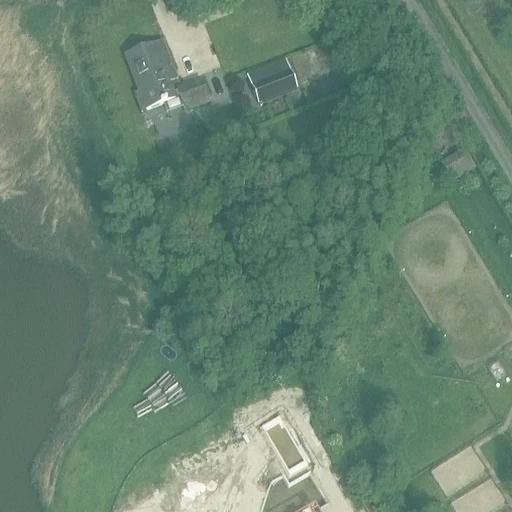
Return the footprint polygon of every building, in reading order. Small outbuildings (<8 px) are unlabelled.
[(185,111),(209,102),(200,80),(176,89),(177,91),(172,93),(165,75),(174,72),(162,41),(125,55),(146,111),(175,100),(175,99),(179,97),(185,111)] [(288,71),(250,86),(258,105),(296,90),(288,71)] [(445,177),(463,165),(450,146),(432,159),(445,177)] [(304,245),(287,246),(288,256),(305,255),(304,245)] [(320,396),(316,411),(327,414),(330,399),(320,396)]
